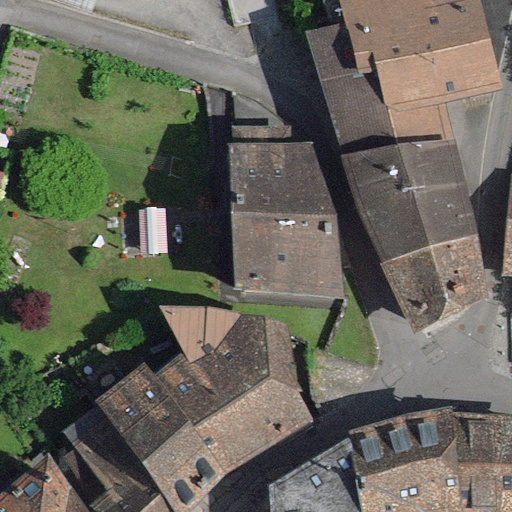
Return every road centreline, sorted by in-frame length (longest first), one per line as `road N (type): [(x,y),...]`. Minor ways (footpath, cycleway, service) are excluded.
road 1 (residential): [(16,10),(212,63),(331,141),(380,282),(402,395)]
road 2 (residential): [(484,394),(511,160)]
road 3 (residential): [(221,511),(322,433),(402,395)]
